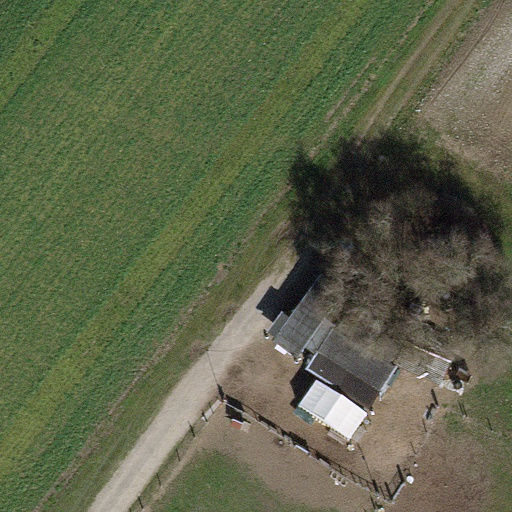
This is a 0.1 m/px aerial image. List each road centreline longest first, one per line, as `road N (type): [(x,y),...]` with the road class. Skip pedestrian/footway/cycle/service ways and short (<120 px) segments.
road 1 (track): [(511,90),(372,191),(239,347)]
road 2 (track): [(110,511),(239,347)]
